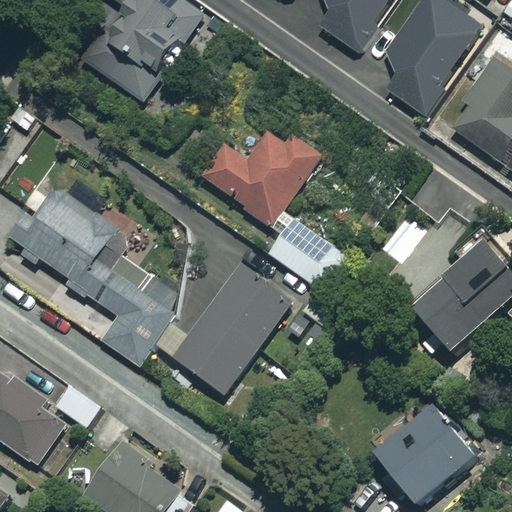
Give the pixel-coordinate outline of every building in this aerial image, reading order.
[(208,11),(192,0),(112,0),(121,6),(82,61),(142,103),(208,11)] [(392,0),(319,0),(318,3),(332,12),(320,30),(357,54),(392,0)] [(481,27),(437,0),(426,0),(385,66),(400,75),(388,93),(425,116),(481,27)] [(511,71),(499,62),(450,131),(511,173),(511,71)] [(286,146),(268,133),(247,162),(226,146),(203,179),(283,237),(270,255),(324,295),(349,260),(284,212),(323,158),(293,136),(286,146)] [(42,263),(71,285),(68,289),(88,304),(91,300),(120,321),(104,343),(140,370),(157,347),(225,397),(293,305),(208,242),(187,270),(171,258),(145,295),(114,272),(136,243),(62,188),(39,220),(28,211),(8,238),(26,251),(21,257),(37,269),(42,263)] [(511,300),(511,275),(484,245),(412,312),(453,356),(511,300)] [(340,320),(319,301),(306,314),(327,334),(340,320)] [(53,403),(7,373),(0,383),(0,442),(39,470),(68,427),(47,412),(53,403)] [(102,409),(71,387),(56,408),(88,430),(102,409)] [(474,461),(431,410),(374,458),(417,509),(474,461)] [(165,511),(180,491),(122,449),(86,498),(105,511),(165,511)] [(0,490),(0,511),(2,511),(12,499),(0,490)] [(240,511),(229,503),(222,511),(240,511)]
